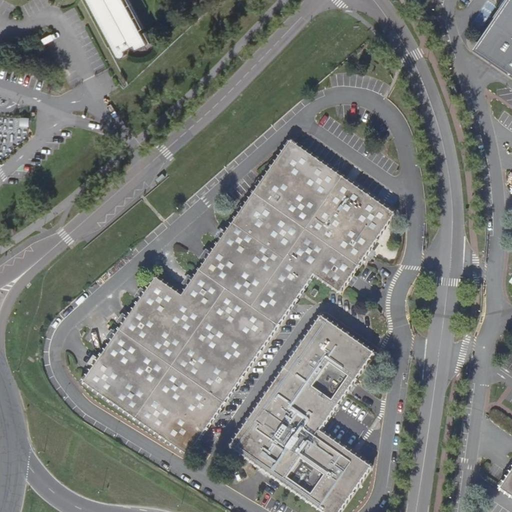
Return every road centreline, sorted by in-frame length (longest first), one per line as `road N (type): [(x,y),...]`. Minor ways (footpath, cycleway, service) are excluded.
road 1 (unclassified): [(363,0),(423,80),(451,191),(450,270),(416,511)]
road 2 (unclassified): [(449,0),(451,36),(483,125),(494,195),(491,285),(462,511)]
road 3 (unclassified): [(62,239),(320,0)]
